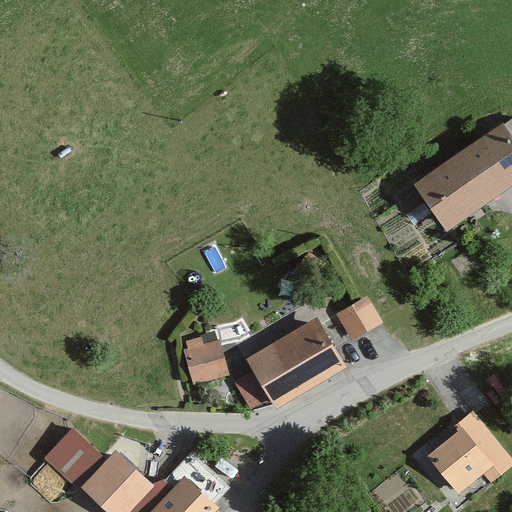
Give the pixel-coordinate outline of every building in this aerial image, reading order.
[(511,121),(510,118),(419,176),(450,224),(511,183),(511,121)] [(370,292),(338,310),(353,338),(385,321),(370,292)] [(321,310),(246,351),(274,402),(349,362),(321,310)] [(218,334),(183,341),(190,379),(226,371),(218,334)] [(511,454),(475,409),(426,450),(459,490),(485,469),(492,478),(511,462),(511,454)] [(72,422),(44,450),(73,479),(101,451),(72,422)] [(117,444),(80,483),(111,511),(125,511),(155,480),(117,444)] [(186,474),(150,511),(208,511),(217,502),(186,474)] [(294,511),(284,502),(274,511),(294,511)]
